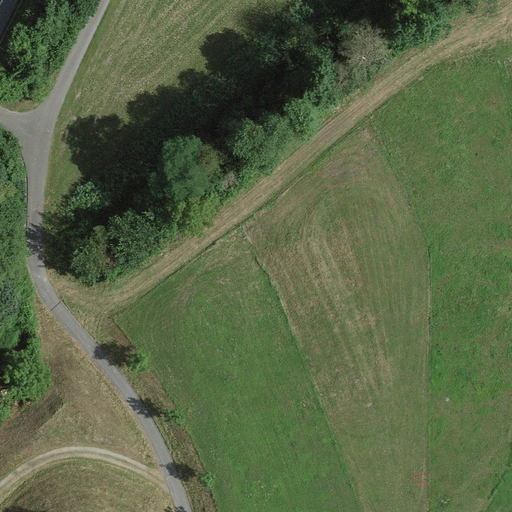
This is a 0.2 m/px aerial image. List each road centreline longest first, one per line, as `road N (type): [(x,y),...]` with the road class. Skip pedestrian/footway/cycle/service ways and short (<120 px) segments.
road 1 (track): [(40,133),(34,218),(51,300),(131,401),(181,511)]
road 2 (track): [(101,0),(40,133)]
